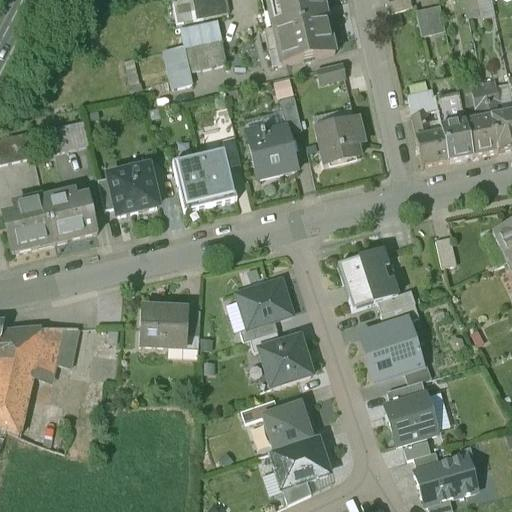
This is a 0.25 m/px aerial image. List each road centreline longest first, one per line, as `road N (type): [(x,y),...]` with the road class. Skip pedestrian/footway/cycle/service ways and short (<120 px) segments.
road 1 (residential): [(314,511),(372,480),(295,228)]
road 2 (residential): [(295,228),(0,298)]
road 3 (residential): [(407,199),(362,0)]
